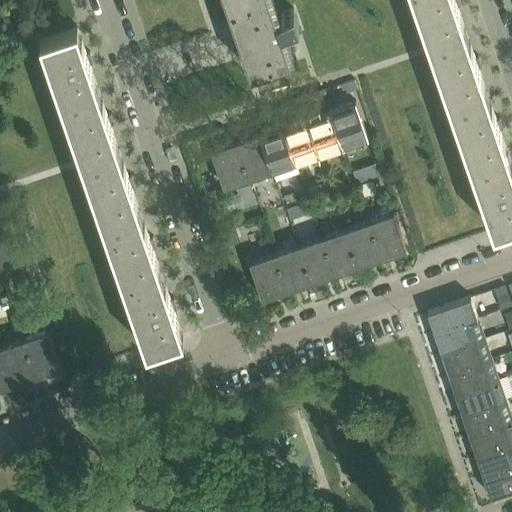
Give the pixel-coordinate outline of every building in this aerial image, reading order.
[(277,16),(271,0),(227,0),(238,32),(231,34),(235,47),(242,44),(251,70),(291,57),(283,33),(301,30),(294,7),(277,16)] [(415,0),(430,43),(448,37),(467,31),(457,4),(461,3),(460,0),(415,0)] [(41,38),(63,101),(99,88),(90,62),(94,60),(90,51),(87,53),(77,25),(41,38)] [(467,31),(448,37),(430,43),(451,105),(469,99),(488,93),(478,66),(482,65),(479,56),(475,57),(467,31)] [(354,79),(341,83),(345,93),(358,88),(354,79)] [(99,88),(63,101),(83,161),(120,149),(111,123),(115,122),(111,113),(108,114),(99,88)] [(488,93),(469,99),(451,105),(472,166),(508,153),(499,127),(503,126),(500,117),(496,118),(488,93)] [(356,100),(332,108),(344,144),(368,136),(356,100)] [(332,108),(307,116),(320,153),(344,144),(332,108)] [(307,116),(284,125),(296,160),(320,153),(307,116)] [(284,125),(261,133),(273,168),(296,160),(284,125)] [(261,133),(237,141),(249,177),(273,168),(261,133)] [(225,185),(249,177),(237,141),(213,149),(225,185)] [(120,149),(83,161),(105,223),(141,211),(132,185),(136,183),(132,174),(129,175),(120,149)] [(511,163),(508,153),(472,166),(494,228),(511,222),(511,163)] [(366,166),(354,170),(357,182),(369,178),(366,166)] [(373,180),(361,183),(365,195),(377,192),(373,180)] [(318,185),(308,188),(311,197),(321,194),(318,185)] [(298,204),(287,208),(290,218),(302,214),(298,204)] [(162,272),(153,246),(157,245),(154,236),(150,237),(141,211),(105,223),(126,285),(162,272)] [(394,212),(370,220),(382,256),(406,248),(394,212)] [(10,218),(0,221),(0,262),(23,254),(10,218)] [(370,220),(345,228),(358,264),(382,256),(370,220)] [(345,228),(322,236),(334,272),(358,264),(345,228)] [(322,236),(299,244),(311,280),(334,272),(322,236)] [(299,244),(275,253),(287,289),(311,280),(299,244)] [(263,297),(287,289),(275,253),(251,261),(263,297)] [(162,272),(126,285),(147,347),(159,343),(183,335),(174,308),(178,306),(174,297),(171,298),(162,272)] [(471,295),(428,310),(435,331),(478,316),(471,295)] [(478,316),(435,331),(442,351),(485,336),(478,316)] [(48,330),(25,338),(37,374),(61,366),(48,330)] [(485,336),(442,351),(449,372),(492,357),(485,336)] [(25,338),(0,347),(12,383),(37,374),(25,338)] [(0,347),(0,346),(0,386),(12,383),(0,347)] [(492,357),(449,372),(456,392),(499,377),(492,357)] [(499,377),(456,392),(463,412),(507,398),(499,377)] [(511,413),(507,398),(463,412),(470,433),(511,418),(511,413)] [(511,418),(470,433),(477,453),(511,441),(511,418)] [(511,441),(477,453),(484,474),(511,464),(511,441)] [(511,464),(484,474),(491,495),(511,487),(511,464)] [(176,482),(172,472),(147,481),(149,491),(176,482)] [(168,511),(162,492),(144,498),(145,501),(133,505),(132,502),(115,508),(115,511),(168,511)] [(96,511),(109,507),(105,498),(97,500),(97,498),(84,502),(88,511),(96,511)]
